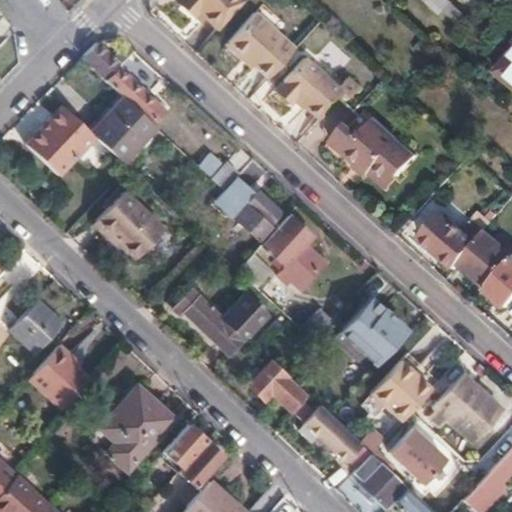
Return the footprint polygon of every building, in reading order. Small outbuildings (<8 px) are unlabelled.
[(178,0),(177,2),(194,17),(199,12),(219,29),(243,2),(241,0),(178,0)] [(422,0),(433,9),(441,0),(422,0)] [(252,66),(265,79),(293,50),(253,14),(226,43),(252,66)] [(248,70),(252,66),(226,43),(223,48),(248,70)] [(102,73),(99,76),(105,82),(109,78),(106,76),(117,65),(119,67),(135,52),(125,44),(114,55),(117,58),(114,62),(111,59),(95,44),(83,55),(102,73)] [(296,97),(320,118),(339,97),(345,103),(356,92),(344,81),(336,89),(330,84),(317,73),(302,60),(278,85),(294,98),(296,97)] [(511,65),(501,78),(511,87),(511,65)] [(109,78),(105,82),(122,98),(151,124),(153,126),(165,113),(117,69),(115,71),(109,78)] [(290,103),(294,98),(278,85),(274,89),(290,103)] [(112,156),(128,170),(129,171),(140,161),(141,149),(139,147),(156,129),(153,126),(151,124),(122,98),(88,133),(93,138),(106,150),(112,156)] [(88,133),(60,108),(25,145),(57,176),(72,159),(93,138),(88,133)] [(370,127),(411,166),(417,160),(375,121),(370,127)] [(330,144),(344,156),(386,194),(411,166),(370,127),(361,138),(347,125),(330,144)] [(112,156),(106,150),(100,156),(106,161),(112,156)] [(212,159),(201,171),(210,180),(221,190),(222,192),(234,179),(239,174),(231,166),(225,172),(212,159)] [(252,194),(234,179),(222,192),(217,197),(234,213),(230,217),(260,245),(285,218),(255,192),(252,194)] [(121,196),(93,225),(134,263),(161,234),(121,196)] [(420,240),(455,270),(459,265),(476,244),(485,232),(474,223),(464,234),(442,215),(420,240)] [(287,217),(285,218),(260,245),(259,246),(284,268),(276,277),(286,286),(291,281),(301,290),(325,264),(306,247),(312,240),(287,217)] [(476,244),(459,265),(486,288),(511,260),(511,259),(511,254),(486,232),(485,232),(476,244)] [(486,288),(485,290),(507,309),(511,302),(511,260),(486,288)] [(183,316),(227,358),(242,342),(190,293),(172,312),(180,319),(183,316)] [(369,297),(340,329),(377,363),(404,334),(396,327),(399,324),(369,297)] [(35,303),(9,331),(32,353),(58,324),(35,303)] [(313,342),(332,321),(320,309),(300,330),(313,342)] [(340,329),(334,337),(371,371),(377,363),(340,329)] [(58,347),(28,381),(61,411),(86,380),(65,361),(68,357),(58,347)] [(438,380),(408,351),(370,392),(401,420),(416,403),(438,380)] [(288,375),(271,360),(245,387),(261,403),(269,395),(289,413),(304,396),(285,378),(288,375)] [(461,374),(431,406),(471,442),(501,410),(461,374)] [(135,387),(98,429),(115,444),(106,454),(127,472),(172,419),(135,387)] [(320,405),(303,423),(345,463),(362,444),(320,405)] [(187,426),(163,453),(181,469),(204,441),(187,426)] [(411,428),(389,452),(424,484),(446,460),(411,428)] [(181,469),(178,472),(195,488),(221,457),(204,441),(181,469)] [(511,469),(511,447),(463,502),(474,511),(482,511),(504,487),(499,483),(511,469)] [(361,482),(359,485),(381,507),(401,485),(369,455),(352,474),(361,482)] [(0,496),(15,480),(0,466),(0,496)] [(0,496),(0,511),(43,511),(46,508),(15,480),(0,496)] [(243,511),(210,482),(183,511),(243,511)] [(401,511),(433,511),(408,489),(394,504),(401,511)]
